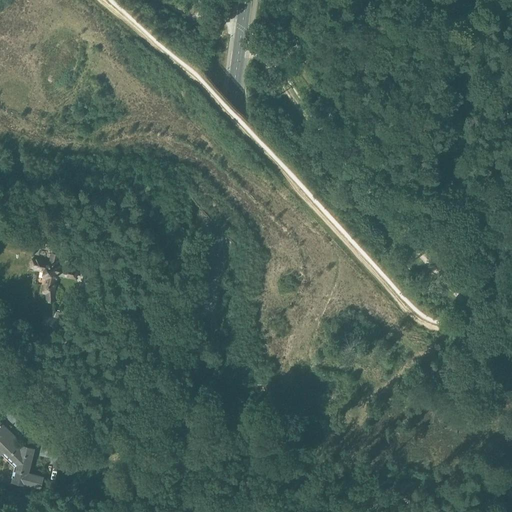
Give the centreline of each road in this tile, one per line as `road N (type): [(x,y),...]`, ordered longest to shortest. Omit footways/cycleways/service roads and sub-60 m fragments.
road 1 (track): [(102,0),(213,96),(413,317),(432,329),(498,340)]
road 2 (secondary): [(176,511),(245,0)]
road 3 (unknown): [(193,0),(249,41),(365,198),(511,365)]
